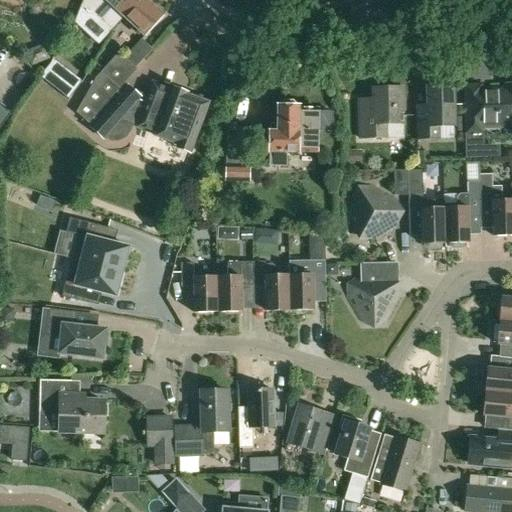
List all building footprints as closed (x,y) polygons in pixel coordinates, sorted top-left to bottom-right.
[(82,0),(80,6),(109,34),(124,17),(139,0),(82,0)] [(145,36),(164,16),(146,0),(139,0),(124,17),(145,36)] [(142,38),(125,57),(136,68),(153,49),(142,38)] [(93,127),(92,128),(103,138),(120,118),(137,125),(136,126),(157,134),(156,136),(178,144),(177,148),(189,153),(208,103),(206,102),(203,97),(193,93),(188,95),(186,95),(187,93),(174,88),(173,90),(153,82),(147,100),(140,97),(140,96),(124,82),(136,68),(125,57),(119,52),(91,83),(78,114),(93,127)] [(40,76),(68,98),(82,81),(54,59),(40,76)] [(465,85),(466,131),(483,130),(483,128),(499,127),(499,124),(511,123),(511,84),(506,84),(507,90),(496,90),(496,92),(482,92),(481,85),(465,85)] [(438,126),(454,126),(453,86),(428,87),(429,114),(416,115),(417,139),(438,139),(438,126)] [(360,138),(380,138),(391,138),(391,124),(403,123),(402,88),(373,88),(374,109),(359,109),(360,138)] [(333,111),(318,111),(318,109),(298,108),(298,107),(295,107),(295,105),(292,102),(284,102),(281,105),(281,107),(278,106),(278,124),(270,124),(270,153),(271,153),(270,165),(286,166),(286,153),(298,153),(298,151),(317,152),(317,131),(333,131),(333,111)] [(225,181),(250,182),(251,162),(226,162),(225,181)] [(407,169),(408,195),(423,195),(422,168),(407,169)] [(407,169),(394,170),(395,195),(408,195),(407,169)] [(494,236),(511,235),(511,200),(503,201),(502,186),(493,186),(492,174),(480,175),(480,183),(481,211),(493,211),(494,236)] [(466,246),(466,243),(469,243),(469,217),(481,217),(481,211),(480,183),(467,183),(467,193),(460,194),(456,198),(457,208),(445,208),(445,209),(445,243),(450,243),(450,246),(453,248),(463,248),(466,246)] [(375,238),(396,225),(396,198),(374,186),(351,201),(351,226),(375,238)] [(441,243),(445,243),(445,209),(421,209),(422,244),(425,244),(425,247),(428,249),(439,248),(441,246),(441,243)] [(72,259),(122,272),(128,248),(105,242),(109,229),(70,219),(66,233),(78,236),(72,259)] [(253,241),(265,242),(266,230),(254,230),(253,241)] [(251,233),(239,233),(239,241),(251,241),(251,233)] [(93,291),(116,297),(122,272),(72,259),(62,297),(89,304),(93,291)] [(289,274),(290,310),(290,311),(314,310),(313,285),(326,284),(325,260),(312,261),(312,274),(289,274)] [(266,261),(254,262),(253,262),(254,286),(266,286),(266,311),(290,311),(290,310),(289,274),(277,275),(276,267),(273,264),(266,264),(266,261)] [(228,262),(228,276),(217,276),(218,312),(242,312),(241,286),(254,286),(253,262),(228,262)] [(217,276),(194,276),(194,263),(181,263),(181,288),(194,287),(194,313),(218,312),(217,276)] [(361,276),(347,299),(360,320),(388,320),(400,298),(386,275),(386,263),(360,263),(361,276)] [(511,298),(502,297),(500,321),(511,322),(511,298)] [(60,353),(103,358),(104,345),(107,345),(109,333),(106,333),(106,330),(76,326),(78,312),(50,309),(47,334),(62,336),(60,353)] [(511,322),(500,321),(499,326),(494,326),(493,341),(498,341),(498,345),(511,345),(511,322)] [(511,370),(487,368),(487,371),(482,371),(481,386),(486,386),(485,392),(511,394),(511,370)] [(103,433),(104,420),(104,401),(86,401),(80,395),(72,394),(72,381),(40,380),(39,412),(60,413),(59,432),(103,433)] [(285,413),(273,413),(272,389),(248,390),(249,420),(238,420),(239,448),(253,448),(253,427),(273,427),(284,426),(285,413)] [(176,455),(205,454),(211,454),(214,450),(214,445),(226,444),(229,441),(229,431),(228,391),(201,392),(202,431),(191,431),(191,427),(175,427),(176,455)] [(511,394),(485,392),(483,416),(508,418),(507,430),(511,430),(511,394)] [(300,407),(292,433),(291,433),(285,450),(299,454),(302,445),(322,451),(331,424),(321,421),(323,414),(300,407)] [(340,421),(345,423),(335,454),(347,458),(344,471),(368,478),(376,452),(364,449),(370,428),(359,425),(361,420),(342,414),(340,421)] [(155,452),(156,464),(172,463),(171,417),(147,418),(147,439),(159,438),(160,452),(155,452)] [(17,425),(15,444),(14,458),(28,459),(31,426),(17,425)] [(511,453),(511,430),(500,429),(499,440),(471,438),(469,464),(509,467),(510,454),(511,453)] [(405,492),(420,444),(395,436),(387,463),(377,460),(370,480),(379,483),(379,484),(405,492)] [(277,458),(268,458),(268,472),(277,471),(277,458)] [(470,511),(511,511),(511,478),(496,477),(495,488),(467,486),(465,511),(470,511)] [(190,496),(176,481),(163,493),(176,508),(190,496)] [(296,511),(298,500),(282,498),(280,511),(296,511)]
